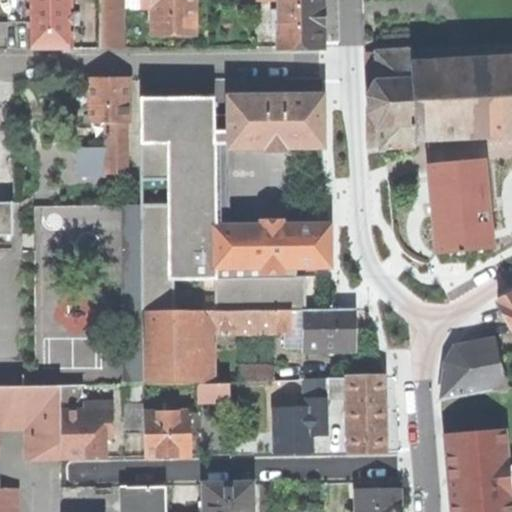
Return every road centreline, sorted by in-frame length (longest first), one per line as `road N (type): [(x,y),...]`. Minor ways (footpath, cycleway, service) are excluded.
road 1 (residential): [(432,461),(74,470)]
road 2 (residential): [(356,61),(0,67)]
road 3 (residential): [(434,339),(373,266),(360,186),(356,61)]
road 4 (residential): [(432,461),(422,376),(434,339)]
